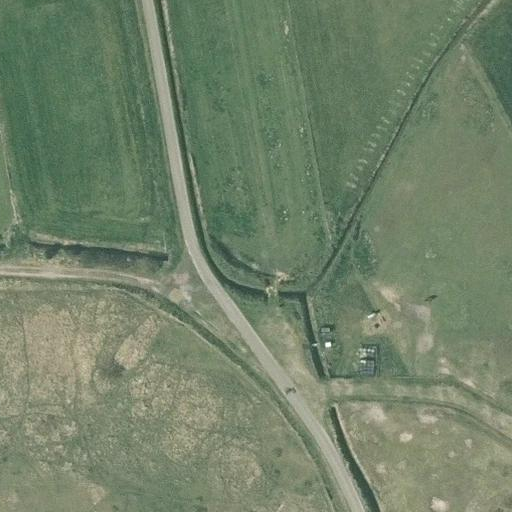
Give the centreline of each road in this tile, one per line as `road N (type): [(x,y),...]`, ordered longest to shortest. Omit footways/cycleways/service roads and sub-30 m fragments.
road 1 (track): [(511,433),(478,412),(401,393),(295,401)]
road 2 (track): [(0,272),(215,289)]
